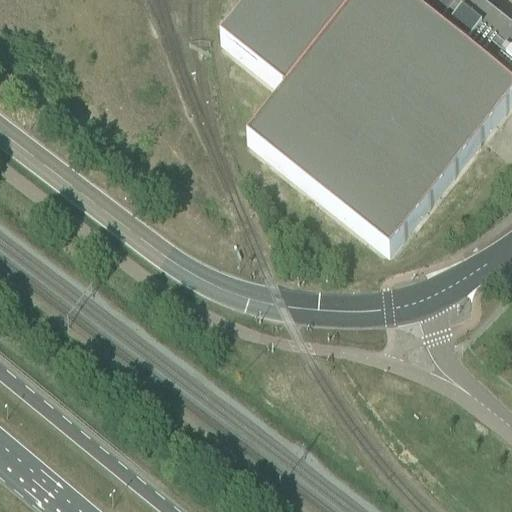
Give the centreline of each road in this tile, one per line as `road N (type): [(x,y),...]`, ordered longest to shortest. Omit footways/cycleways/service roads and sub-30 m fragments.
road 1 (tertiary): [(0,131),(171,264),(230,296),(339,311),(388,312),(425,301)]
road 2 (secondary): [(168,511),(0,372)]
road 3 (unclassified): [(511,429),(455,375),(425,301)]
